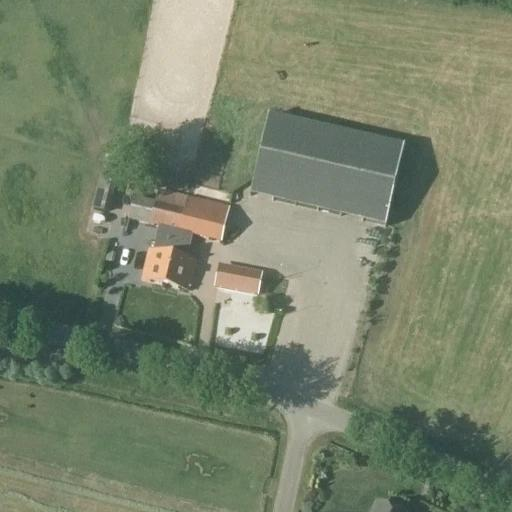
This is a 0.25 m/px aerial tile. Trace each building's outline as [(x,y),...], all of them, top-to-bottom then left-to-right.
[(268,116),(250,196),(386,226),(404,146),(268,116)] [(101,173),(92,211),(109,215),(118,177),(101,173)] [(167,280),(188,199),(159,192),(157,204),(131,198),(126,221),(155,229),(152,252),(149,251),(142,282),(165,287),(167,280)] [(167,280),(165,287),(188,293),(196,262),(186,260),(192,236),(221,243),(230,209),(188,199),(167,280)] [(108,253),(105,263),(113,265),(116,255),(108,253)] [(229,268),(224,291),(260,298),(263,275),(229,268)]
